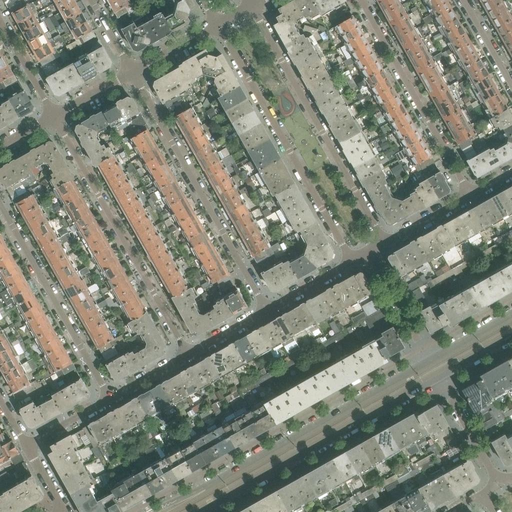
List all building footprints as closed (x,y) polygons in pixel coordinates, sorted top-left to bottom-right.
[(27,6),(24,1),(23,0),(19,0),(16,2),(17,5),(20,3),(23,9),(27,6)] [(76,4),(73,0),(61,0),(55,4),(61,13),(76,4)] [(131,4),(128,0),(116,0),(110,3),(115,13),(125,7),(131,4)] [(194,6),(190,0),(175,0),(177,2),(175,9),(188,12),(189,9),(194,6)] [(321,15),(312,0),(296,0),(279,10),(282,15),(277,18),(280,23),(285,21),(296,23),(297,20),(304,17),(306,19),(309,17),(311,18),(319,14),(320,16),(321,15)] [(312,0),(321,15),(346,1),(344,0),(312,0)] [(401,5),(398,0),(381,0),(378,2),(383,10),(392,5),(394,9),(401,5)] [(450,7),(448,4),(445,0),(430,0),(426,3),(435,19),(452,10),(450,8),(450,7)] [(504,3),(502,0),(480,0),(481,2),(484,7),(486,10),(487,12),(504,3)] [(128,12),(140,5),(138,1),(131,4),(125,7),(128,12)] [(505,3),(504,3),(487,12),(489,15),(490,18),(491,18),(493,23),(495,27),(495,26),(497,29),(511,20),(511,10),(507,2),(505,3)] [(20,3),(17,5),(10,9),(13,14),(23,9),(20,3)] [(18,23),(37,13),(32,4),(30,5),(27,6),(23,9),(13,14),(18,23)] [(81,13),(76,4),(61,13),(66,22),(81,13)] [(407,14),(401,5),(394,9),(392,5),(383,10),(390,24),(407,14)] [(128,13),(128,12),(125,7),(115,13),(119,18),(128,13)] [(190,22),(187,18),(187,17),(188,12),(175,9),(173,17),(180,28),(190,22)] [(353,18),(349,12),(347,9),(336,14),(338,18),(335,20),(338,25),(339,26),(353,18)] [(460,24),(458,21),(452,10),(435,19),(445,36),(461,27),(460,24)] [(39,25),(34,16),(38,13),(37,13),(18,23),(24,33),(39,25)] [(87,22),(81,13),(66,22),(71,31),(87,22)] [(415,29),(408,16),(407,14),(390,24),(396,33),(405,28),(408,33),(415,29)] [(49,19),(47,15),(40,19),(42,23),(49,19)] [(180,28),(173,17),(167,20),(164,16),(161,17),(160,16),(150,21),(160,39),(170,33),(171,32),(173,31),(174,31),(180,28)] [(362,35),(360,30),(353,18),(339,26),(336,27),(346,45),(362,35)] [(160,39),(150,21),(137,28),(131,19),(120,25),(134,50),(138,51),(145,48),(146,46),(148,45),(149,45),(160,39)] [(511,20),(497,29),(498,31),(500,35),(503,40),(505,43),(506,45),(511,42),(511,20)] [(298,33),(295,28),(296,23),(285,21),(280,23),(275,26),(293,58),(313,47),(308,38),(306,39),(304,35),(301,36),(299,33),(298,33)] [(92,32),(87,22),(71,31),(72,34),(76,41),(82,38),(92,32)] [(44,34),(39,25),(24,33),(29,42),(44,34)] [(461,27),(445,36),(451,48),(446,51),(446,52),(442,54),(444,58),(444,59),(449,56),(449,55),(454,52),(454,53),(470,43),(469,41),(467,37),(464,33),(465,32),(463,29),(462,29),(461,27)] [(421,40),(415,29),(408,33),(405,28),(396,33),(405,49),(421,40)] [(85,42),(95,37),(92,32),(82,38),(82,39),(76,42),(79,48),(82,46),(85,44),(84,42),(85,42)] [(49,43),(45,35),(44,34),(29,42),(34,52),(49,43)] [(372,53),(368,46),(362,35),(346,45),(353,57),(348,60),(344,63),(347,68),(356,63),(372,53)] [(58,51),(55,47),(56,46),(55,44),(59,42),(60,44),(64,42),(61,37),(49,43),(34,52),(40,61),(53,54),(58,51)] [(429,53),(421,40),(405,49),(410,58),(418,53),(421,57),(429,53)] [(100,73),(111,67),(112,63),(103,47),(102,48),(99,41),(96,43),(98,44),(91,52),(91,51),(90,49),(85,42),(84,42),(85,44),(82,46),(88,56),(75,63),(85,81),(96,75),(97,74),(99,72),(100,73)] [(479,57),(477,54),(474,49),(472,46),(470,43),(454,53),(463,69),(480,60),(478,58),(479,57)] [(320,60),(313,47),(293,58),(307,83),(327,72),(320,60)] [(74,88),(85,81),(75,63),(72,59),(64,63),(57,52),(58,52),(58,51),(53,54),(56,59),(57,62),(60,66),(62,71),(53,76),(52,75),(47,78),(56,94),(60,96),(70,90),(71,88),(73,87),(74,88)] [(206,75),(208,66),(206,65),(209,56),(206,51),(198,56),(199,56),(184,64),(184,65),(181,67),(182,68),(181,69),(189,83),(197,79),(195,76),(201,73),(206,75)] [(382,70),(379,65),(372,53),(356,63),(366,80),(382,70)] [(435,64),(444,58),(442,54),(441,53),(432,59),(429,53),(421,57),(418,53),(410,58),(418,73),(435,64)] [(52,75),(50,69),(52,68),(50,63),(56,59),(53,54),(40,61),(42,66),(41,67),(47,78),(52,75)] [(230,70),(226,63),(222,56),(217,59),(209,56),(206,65),(208,66),(206,75),(212,76),(218,78),(216,81),(222,91),(220,92),(222,97),(239,87),(232,74),(231,74),(230,71),(230,70)] [(0,71),(8,67),(3,58),(3,57),(0,58),(0,71)] [(488,74),(486,71),(483,66),(481,62),(480,60),(463,69),(468,76),(473,86),(489,77),(488,74)] [(442,77),(435,64),(418,73),(423,82),(432,77),(435,82),(442,77)] [(24,91),(18,80),(16,81),(8,67),(0,71),(0,82),(0,83),(1,84),(4,90),(10,100),(24,91)] [(174,97),(191,87),(189,83),(181,69),(170,75),(169,77),(167,78),(166,77),(156,83),(155,87),(164,103),(174,97)] [(392,88),(388,81),(382,70),(366,80),(357,85),(360,91),(369,86),(375,97),(392,88)] [(340,96),(329,76),(327,72),(307,83),(321,107),(340,96)] [(357,87),(350,75),(345,78),(352,90),(357,87)] [(448,88),(442,77),(435,82),(432,77),(423,82),(432,97),(448,88)] [(498,91),(496,87),(495,87),(493,83),(493,82),(491,79),(489,77),(473,86),(483,103),(499,94),(497,91),(498,91)] [(247,102),(244,98),(245,97),(239,87),(222,97),(223,97),(221,98),(224,102),(222,103),(231,119),(233,118),(235,122),(253,111),(248,102),(247,102)] [(402,105),(399,100),(392,88),(375,97),(385,114),(402,105)] [(456,101),(448,88),(432,97),(437,106),(445,101),(448,106),(456,101)] [(32,111),(33,107),(24,91),(10,100),(10,101),(2,105),(3,106),(0,107),(0,113),(7,125),(18,119),(18,118),(21,116),(22,117),(32,111)] [(507,107),(505,104),(502,99),(500,96),(499,94),(483,103),(491,118),(507,109),(507,108),(507,107)] [(354,120),(340,96),(321,107),(334,132),(354,120)] [(471,105),(466,96),(462,99),(468,108),(471,106),(472,106),(471,105)] [(140,113),(132,100),(128,98),(117,105),(126,121),(136,116),(140,113)] [(370,111),(366,102),(364,99),(361,101),(367,113),(370,111)] [(461,111),(460,108),(456,101),(448,106),(445,101),(437,106),(445,120),(461,111)] [(117,126),(126,121),(117,105),(81,125),(84,131),(97,135),(98,132),(111,125),(112,127),(116,125),(117,126)] [(412,122),(408,116),(402,105),(385,114),(395,132),(412,122)] [(476,115),(472,109),(471,106),(468,108),(466,109),(471,118),(476,115)] [(170,113),(173,119),(174,119),(175,118),(185,113),(181,107),(170,113)] [(190,109),(185,113),(175,118),(176,121),(178,124),(181,129),(183,133),(185,135),(200,127),(190,109)] [(217,115),(212,109),(206,113),(211,119),(217,115)] [(511,116),(507,109),(491,118),(492,119),(491,119),(496,129),(498,128),(500,131),(503,130),(509,139),(508,142),(511,142),(511,116)] [(260,126),(258,122),(259,121),(253,111),(235,122),(238,127),(236,128),(245,144),(247,143),(248,146),(267,136),(262,127),(260,126)] [(469,124),(462,112),(461,111),(445,120),(450,130),(459,125),(462,129),(469,124)] [(149,129),(147,125),(140,113),(136,116),(137,118),(128,124),(131,130),(135,137),(147,130),(149,129)] [(368,145),(354,120),(334,132),(348,156),(368,145)] [(421,140),(419,135),(412,122),(395,132),(405,149),(421,140)] [(474,132),(470,125),(469,124),(462,129),(459,125),(450,130),(459,145),(474,137),(480,133),(478,129),(474,132)] [(102,147),(97,139),(97,135),(84,131),(81,125),(78,127),(77,131),(97,166),(98,165),(114,156),(110,148),(107,150),(104,146),(102,147)] [(210,144),(200,127),(185,135),(186,138),(188,141),(191,147),(193,150),(194,152),(210,144)] [(135,137),(131,130),(125,133),(129,140),(132,139),(135,137)] [(156,145),(154,142),(151,136),(149,133),(147,130),(135,137),(132,139),(132,140),(141,156),(157,148),(156,145)] [(225,144),(235,138),(233,135),(223,140),(225,144)] [(274,151),(272,147),(272,145),(267,136),(248,146),(249,147),(250,147),(252,152),(250,153),(259,168),(261,167),(263,171),(281,160),(276,151),(274,151)] [(477,141),(474,137),(459,145),(462,150),(473,145),(472,144),(477,141)] [(227,148),(238,142),(236,138),(235,138),(225,144),(227,148)] [(431,157),(427,150),(421,140),(405,149),(405,150),(400,152),(396,155),(400,162),(409,157),(415,167),(419,164),(431,157)] [(390,147),(387,142),(380,146),(383,151),(390,147)] [(478,177),(511,157),(511,142),(508,142),(507,145),(494,152),(493,150),(490,151),(487,146),(478,151),(480,154),(475,157),(474,153),(470,155),(470,156),(468,154),(465,155),(475,174),(476,175),(477,174),(478,177)] [(74,179),(54,144),(50,143),(45,146),(48,151),(45,163),(48,164),(54,174),(52,175),(54,179),(51,180),(56,189),(72,180),(74,179)] [(220,161),(210,144),(194,152),(196,155),(198,159),(201,164),(203,168),(203,167),(204,170),(220,161)] [(382,169),(368,145),(348,156),(362,180),(382,169)] [(32,172),(30,169),(42,162),(45,163),(48,151),(45,146),(10,165),(19,181),(28,176),(28,174),(32,172)] [(165,162),(164,158),(163,158),(160,153),(161,153),(159,150),(158,150),(157,148),(141,156),(151,173),(167,164),(165,162)] [(394,154),(391,149),(384,153),(387,158),(394,154)] [(138,158),(135,153),(127,157),(131,163),(138,158)] [(124,174),(115,157),(114,156),(98,165),(100,168),(99,168),(101,171),(102,171),(105,177),(104,177),(106,180),(107,180),(108,183),(124,174)] [(235,163),(231,156),(224,160),(228,167),(232,164),(235,163)] [(426,168),(435,163),(431,157),(419,164),(422,171),(426,168)] [(288,175),(286,171),(286,170),(281,160),(263,171),(266,177),(264,178),(273,194),(275,192),(276,195),(295,185),(289,175),(288,175)] [(230,179),(220,162),(220,161),(204,170),(206,173),(205,173),(207,176),(208,176),(211,181),(210,182),(212,185),(213,185),(214,187),(230,179)] [(240,173),(238,169),(235,163),(232,164),(233,165),(233,166),(235,169),(233,170),(236,174),(231,176),(232,178),(237,175),(240,173)] [(175,178),(173,175),(170,170),(168,166),(168,167),(167,164),(151,173),(160,190),(176,181),(175,179),(175,178)] [(19,181),(10,165),(0,170),(0,178),(7,190),(12,187),(20,183),(19,181)] [(388,184),(385,180),(387,179),(382,169),(362,180),(380,213),(390,207),(388,205),(392,198),(385,186),(388,184)] [(400,184),(402,179),(405,173),(395,179),(400,184)] [(449,193),(450,190),(440,173),(428,180),(419,185),(420,186),(416,189),(426,206),(449,193)] [(134,192),(124,174),(108,183),(110,186),(109,186),(111,189),(112,189),(115,195),(114,195),(116,198),(117,198),(118,201),(134,192)] [(230,180),(230,179),(214,187),(216,190),(215,190),(217,194),(218,193),(221,199),(220,199),(222,202),(223,202),(224,205),(240,196),(250,190),(247,187),(240,191),(233,178),(230,180)] [(80,194),(79,191),(78,191),(76,186),(74,183),(74,182),(74,183),(72,180),(56,189),(65,206),(81,197),(80,194)] [(184,195),(182,192),(179,187),(180,187),(178,183),(177,184),(176,181),(160,190),(170,207),(186,198),(184,195)] [(300,197),(301,195),(295,185),(276,195),(277,196),(276,196),(290,220),(309,210),(303,199),(301,199),(300,197)] [(157,191),(154,186),(147,191),(150,196),(157,191)] [(504,219),(511,214),(511,187),(492,199),(504,219)] [(17,205),(35,194),(32,189),(12,200),(15,205),(17,204),(17,205)] [(398,222),(426,206),(416,189),(415,189),(416,192),(410,195),(411,197),(403,202),(392,198),(388,205),(390,207),(380,213),(383,219),(384,219),(387,223),(392,225),(398,221),(398,222)] [(43,190),(35,194),(17,205),(20,209),(19,209),(21,212),(22,212),(23,215),(39,206),(35,200),(41,197),(43,200),(47,197),(46,195),(43,190)] [(144,210),(134,192),(118,201),(120,203),(119,203),(121,207),(122,207),(125,212),(124,212),(126,216),(127,216),(128,218),(144,210)] [(250,213),(240,196),(224,205),(226,207),(225,208),(227,211),(230,216),(232,219),(234,222),(250,213)] [(90,211),(88,207),(88,208),(85,203),(85,202),(83,199),(81,197),(65,206),(72,218),(67,221),(70,225),(91,213),(89,211),(90,211)] [(194,212),(192,208),(192,209),(189,204),(189,203),(187,200),(186,198),(170,207),(177,220),(172,223),(170,219),(164,222),(168,230),(179,224),(195,215),(194,212)] [(479,232),(504,219),(492,199),(468,212),(479,232)] [(48,223),(39,206),(23,215),(24,217),(24,218),(28,224),(29,226),(31,229),(33,232),(48,223)] [(271,214),(268,209),(262,212),(266,218),(271,214)] [(154,227),(146,213),(144,210),(128,218),(130,221),(129,221),(131,225),(132,224),(135,230),(134,230),(136,233),(137,233),(138,236),(154,227)] [(314,222),(315,220),(309,210),(290,220),(295,230),(296,230),(298,233),(301,232),(307,244),(317,244),(318,247),(327,242),(317,224),(316,224),(314,222)] [(169,217),(166,211),(161,214),(164,220),(169,217)] [(467,239),(479,232),(468,212),(443,226),(455,246),(467,239)] [(100,230),(99,228),(99,227),(97,224),(94,219),(95,219),(93,216),(92,216),(91,213),(70,225),(70,226),(75,223),(82,236),(78,239),(78,238),(72,241),(74,245),(84,240),(100,230)] [(244,239),(269,225),(266,218),(262,220),(262,219),(255,223),(250,213),(234,222),(236,224),(235,225),(238,228),(237,228),(240,233),(240,234),(242,237),(244,239)] [(203,229),(201,225),(201,226),(198,221),(199,220),(197,217),(196,217),(195,215),(179,224),(188,241),(204,231),(203,229)] [(57,239),(48,223),(33,232),(34,234),(36,238),(39,242),(38,243),(40,246),(42,248),(57,239)] [(270,248),(260,231),(270,225),(269,225),(244,239),(245,242),(247,246),(247,245),(250,251),(252,254),(254,257),(264,251),(270,248)] [(274,233),(272,230),(270,226),(266,228),(270,236),(274,233)] [(429,262),(455,247),(455,246),(443,226),(417,241),(429,262)] [(164,245),(154,228),(154,227),(138,236),(140,239),(139,239),(141,242),(142,242),(145,247),(144,248),(146,251),(147,251),(148,254),(164,245)] [(109,244),(107,241),(106,241),(104,236),(102,232),(102,233),(100,230),(84,240),(93,256),(110,247),(108,244),(109,244)] [(214,248),(213,246),(212,246),(213,246),(211,242),(208,237),(206,234),(204,231),(188,241),(196,255),(190,259),(191,261),(198,257),(214,248)] [(507,238),(511,236),(511,235),(511,233),(511,231),(502,236),(498,238),(501,242),(504,240),(507,238)] [(67,257),(61,246),(71,240),(68,234),(61,238),(57,240),(57,239),(42,248),(43,251),(45,254),(48,259),(50,263),(50,262),(51,265),(67,257)] [(501,242),(498,238),(498,237),(486,244),(489,249),(490,248),(494,246),(497,244),(501,242)] [(400,278),(429,262),(417,241),(390,256),(389,260),(399,277),(400,278)] [(316,268),(316,267),(330,259),(332,253),(327,244),(327,242),(318,247),(317,244),(307,244),(308,245),(299,243),(298,248),(303,249),(307,250),(304,256),(291,264),(298,278),(316,268)] [(276,291),(284,286),(284,285),(286,284),(288,284),(298,278),(291,264),(290,264),(284,254),(283,255),(282,252),(278,255),(279,257),(276,259),(273,253),(281,248),(278,244),(270,248),(264,251),(267,256),(256,262),(263,274),(272,290),(276,291)] [(174,262),(164,245),(148,254),(150,256),(149,256),(151,260),(152,260),(154,265),(156,269),(157,269),(158,271),(174,262)] [(476,255),(488,249),(486,245),(474,252),(476,255)] [(14,260),(12,257),(9,252),(10,252),(8,249),(7,249),(6,246),(0,249),(0,271),(15,263),(14,261),(14,260)] [(119,264),(118,261),(116,257),(116,258),(113,253),(111,249),(110,247),(93,256),(94,257),(91,259),(94,265),(98,263),(100,268),(95,271),(96,271),(91,274),(93,278),(100,274),(119,264)] [(222,262),(220,259),(217,254),(216,251),(215,251),(214,248),(198,257),(207,274),(223,265),(222,263),(222,262)] [(476,256),(473,250),(461,257),(464,263),(466,262),(469,260),(473,258),(476,256)] [(267,256),(264,251),(254,257),(256,262),(267,256)] [(76,273),(73,268),(67,257),(51,265),(53,267),(52,268),(54,271),(55,271),(57,276),(59,279),(61,282),(76,273)] [(183,279),(174,262),(158,271),(160,274),(159,274),(161,278),(162,277),(165,283),(164,283),(166,287),(167,286),(167,288),(183,279)] [(24,277),(22,274),(19,269),(17,265),(17,266),(15,263),(0,271),(0,272),(9,289),(25,280),(23,277),(24,277)] [(127,278),(126,274),(125,274),(122,269),(123,269),(121,266),(119,264),(100,274),(102,276),(104,275),(112,289),(129,280),(127,278)] [(212,282),(228,273),(226,270),(227,270),(225,267),(223,265),(207,274),(212,282)] [(507,294),(511,290),(511,265),(496,275),(507,294)] [(85,290),(79,279),(90,273),(87,267),(76,273),(61,282),(62,284),(64,288),(67,292),(66,293),(68,296),(69,296),(70,298),(85,290)] [(444,274),(441,270),(435,273),(437,278),(444,274)] [(232,281),(229,275),(228,273),(212,282),(213,284),(217,282),(218,281),(222,287),(232,281)] [(373,292),(363,275),(359,274),(333,288),(345,309),(358,301),(373,292)] [(427,284),(423,275),(419,277),(424,286),(427,284)] [(479,309),(507,294),(496,275),(468,290),(479,309)] [(189,289),(184,280),(183,279),(167,288),(169,291),(171,294),(173,298),(192,289),(192,288),(189,290),(189,289)] [(430,308),(419,288),(423,286),(419,279),(405,287),(409,294),(411,297),(419,313),(431,333),(449,323),(440,306),(439,303),(437,301),(432,304),(433,306),(430,308)] [(33,294),(31,290),(31,291),(28,286),(27,282),(26,282),(25,280),(9,289),(4,292),(14,308),(18,305),(19,305),(34,296),(33,294)] [(137,294),(135,291),(132,286),(130,283),(129,280),(112,289),(122,306),(138,297),(137,294)] [(222,293),(235,286),(232,281),(222,287),(218,281),(217,282),(222,293)] [(96,284),(85,290),(70,298),(71,301),(73,304),(76,309),(78,313),(79,315),(95,307),(89,296),(99,290),(96,284)] [(318,324),(345,309),(333,288),(306,304),(318,324)] [(196,303),(195,299),(197,298),(192,289),(173,298),(190,327),(194,325),(197,330),(201,315),(200,315),(194,304),(196,303)] [(451,325),(479,309),(468,290),(440,306),(449,323),(451,325)] [(247,307),(238,291),(217,303),(217,305),(215,306),(224,320),(247,307)] [(43,311),(41,307),(40,307),(38,302),(36,299),(34,296),(19,305),(28,322),(44,313),(42,311),(43,311)] [(146,311),(144,307),(144,308),(141,303),(142,303),(140,299),(139,299),(138,297),(122,306),(131,323),(147,314),(146,311)] [(393,328),(377,298),(362,307),(368,317),(364,319),(375,339),(376,342),(386,359),(389,357),(390,357),(390,356),(402,349),(403,346),(393,328)] [(104,324),(97,311),(105,306),(107,309),(109,308),(106,301),(95,307),(79,315),(81,318),(82,321),(83,321),(86,326),(85,326),(87,329),(89,332),(104,324)] [(318,324),(306,304),(282,317),(293,336),(305,329),(309,335),(320,328),(318,324)] [(199,334),(224,320),(215,306),(214,307),(215,309),(204,316),(201,315),(197,330),(199,334)] [(364,312),(351,319),(354,324),(367,317),(364,312)] [(52,327),(50,324),(47,319),(45,315),(45,316),(44,313),(28,322),(37,339),(53,330),(52,327)] [(166,347),(156,328),(153,323),(147,314),(131,323),(129,324),(134,333),(137,332),(139,335),(141,334),(147,344),(147,346),(162,349),(166,347)] [(293,336),(282,317),(258,331),(269,350),(293,336)] [(119,323),(115,318),(112,320),(116,328),(120,326),(119,323)] [(338,329),(336,325),(334,321),(330,323),(333,328),(332,329),(335,335),(340,333),(338,329)] [(113,341),(104,324),(89,332),(90,334),(92,338),(95,342),(95,343),(97,346),(99,349),(113,341)] [(62,344),(60,341),(59,341),(57,336),(55,332),(53,330),(37,339),(47,356),(63,347),(61,344),(62,344)] [(364,336),(361,330),(355,334),(359,340),(364,336)] [(260,355),(269,350),(258,331),(235,344),(246,363),(248,367),(260,360),(261,362),(263,361),(260,355)] [(343,338),(341,333),(340,333),(336,336),(339,342),(340,343),(345,340),(343,338)] [(0,354),(14,347),(9,338),(5,341),(5,340),(0,343),(0,354)] [(320,338),(312,342),(315,347),(322,343),(320,339),(320,338)] [(116,346),(113,341),(99,349),(102,355),(113,349),(113,348),(116,346)] [(0,366),(15,358),(27,351),(22,342),(17,346),(14,347),(0,354),(0,366)] [(359,377),(388,361),(386,359),(376,342),(348,358),(359,377)] [(222,376),(246,363),(235,344),(211,357),(222,376)] [(164,354),(162,349),(147,346),(146,348),(153,360),(164,354)] [(71,360),(69,357),(66,352),(64,349),(63,347),(47,356),(56,371),(72,363),(71,361),(71,360)] [(153,360),(146,348),(146,349),(135,355),(133,352),(131,353),(140,368),(153,360)] [(294,359),(303,354),(300,349),(288,356),(291,361),(294,359)] [(140,368),(131,353),(128,355),(127,354),(120,358),(118,354),(106,361),(117,381),(140,368)] [(199,389),(222,376),(211,357),(197,365),(193,368),(187,371),(199,393),(201,392),(199,389)] [(280,367),(290,361),(288,357),(278,364),(280,367)] [(4,375),(20,367),(15,358),(0,366),(0,369),(1,371),(2,372),(4,375)] [(329,394),(359,377),(348,358),(318,374),(329,394)] [(492,397),(511,385),(511,368),(508,362),(481,377),(483,379),(492,397)] [(58,379),(75,369),(72,363),(56,371),(54,373),(55,374),(58,379)] [(25,375),(20,367),(4,375),(5,376),(5,378),(6,380),(7,380),(9,384),(25,375)] [(199,393),(187,371),(163,385),(173,404),(196,391),(198,394),(199,393)] [(304,408),(329,394),(318,374),(293,389),(304,408)] [(30,385),(25,376),(25,375),(9,384),(10,385),(9,387),(11,389),(12,389),(14,393),(30,385)] [(253,382),(255,381),(252,376),(241,382),(244,387),(253,382)] [(492,397),(483,379),(480,381),(465,390),(464,393),(475,412),(478,410),(493,401),(494,400),(492,397)] [(33,427),(61,411),(52,396),(44,380),(41,381),(49,395),(34,403),(33,401),(19,408),(30,426),(33,427)] [(61,411),(89,396),(88,394),(89,394),(81,380),(52,396),(61,411)] [(252,390),(255,388),(260,395),(256,387),(253,382),(244,387),(238,390),(241,396),(252,390)] [(149,417),(173,404),(163,385),(139,398),(149,417)] [(276,424),(304,408),(293,389),(266,404),(276,424)] [(223,397),(220,391),(215,394),(219,400),(223,397)] [(125,431),(149,417),(139,398),(114,412),(125,431)] [(212,405),(207,398),(203,401),(207,408),(211,406),(212,405)] [(229,406),(225,398),(216,404),(220,411),(229,406)] [(249,408),(244,401),(240,404),(245,411),(249,408)] [(504,420),(493,401),(478,410),(481,417),(479,418),(483,425),(486,430),(497,423),(504,420)] [(228,425),(225,419),(224,419),(223,419),(219,412),(218,412),(213,404),(212,405),(211,406),(219,421),(223,428),(209,435),(220,455),(249,439),(238,420),(228,425)] [(249,439),(276,424),(266,404),(265,405),(264,405),(238,420),(249,439)] [(449,426),(438,408),(435,407),(419,416),(428,434),(430,436),(430,437),(449,426)] [(502,408),(499,410),(504,420),(508,418),(505,413),(502,408)] [(100,445),(125,431),(114,412),(89,426),(100,445)] [(424,436),(428,434),(419,416),(417,413),(389,429),(401,450),(419,439),(421,444),(427,441),(424,436)] [(180,422),(176,416),(169,419),(173,426),(180,422)] [(220,455),(209,435),(195,444),(188,432),(191,430),(193,427),(188,419),(183,422),(186,428),(181,431),(187,441),(178,446),(181,451),(193,471),(220,455)] [(100,445),(89,426),(78,432),(81,436),(86,434),(94,448),(100,445)] [(147,442),(141,432),(138,427),(135,429),(136,431),(133,432),(141,446),(141,445),(147,442)] [(373,465),(401,450),(389,429),(361,445),(373,465)] [(511,463),(511,449),(507,441),(504,435),(502,437),(499,432),(489,437),(505,464),(508,465),(511,463)] [(0,462),(19,452),(12,441),(7,444),(2,434),(0,435),(0,462)] [(85,466),(75,447),(78,446),(72,436),(54,446),(53,446),(56,452),(50,455),(60,471),(64,478),(85,466)] [(144,451),(158,444),(155,438),(147,442),(141,445),(144,451)] [(450,449),(458,444),(455,438),(447,443),(450,449)] [(478,482),(479,480),(468,461),(468,462),(459,446),(459,445),(458,444),(450,449),(451,450),(446,452),(453,464),(461,459),(464,464),(443,475),(440,471),(454,496),(478,482)] [(357,474),(373,465),(361,445),(334,461),(345,481),(353,477),(355,481),(360,479),(357,474)] [(434,445),(429,448),(432,451),(433,451),(435,453),(437,458),(439,457),(440,456),(434,445)] [(415,446),(407,450),(410,455),(418,451),(415,446)] [(193,471),(181,451),(163,462),(154,447),(145,452),(153,467),(164,487),(193,471)] [(15,465),(23,460),(19,452),(0,462),(0,471),(14,464),(15,465)] [(425,470),(436,464),(437,464),(435,459),(434,460),(430,462),(427,464),(423,465),(422,466),(425,470)] [(345,481),(334,461),(306,476),(317,497),(345,481)] [(0,511),(17,511),(42,499),(43,495),(33,477),(25,482),(22,476),(20,478),(17,474),(27,468),(24,463),(14,469),(14,468),(0,475),(0,511)] [(122,511),(112,490),(109,485),(104,487),(98,477),(93,480),(85,466),(64,478),(72,494),(71,495),(80,511),(120,511),(121,511),(122,511)] [(412,477),(425,470),(422,466),(420,467),(416,469),(413,471),(410,473),(412,477)] [(164,487),(153,467),(140,474),(151,494),(164,487)] [(430,509),(454,496),(440,471),(428,477),(431,482),(419,489),(418,489),(430,509)] [(399,484),(412,477),(410,473),(409,473),(406,475),(402,477),(399,479),(397,480),(399,484)] [(151,494),(140,474),(129,480),(127,477),(118,482),(120,485),(112,490),(122,511),(124,510),(151,494)] [(288,511),(289,511),(317,497),(306,476),(278,492),(288,511)] [(398,511),(425,511),(430,509),(418,489),(394,502),(398,511)] [(288,511),(278,492),(250,508),(252,511),(288,511)] [(381,499),(376,492),(374,493),(372,494),(374,498),(375,497),(377,501),(381,499)] [(370,511),(366,503),(374,498),(372,494),(371,495),(368,497),(364,499),(360,501),(366,511),(370,511)] [(352,506),(357,503),(354,496),(350,498),(350,497),(345,500),(347,503),(340,506),(343,511),(344,510),(348,508),(352,506)] [(398,511),(394,502),(376,511),(398,511)]
